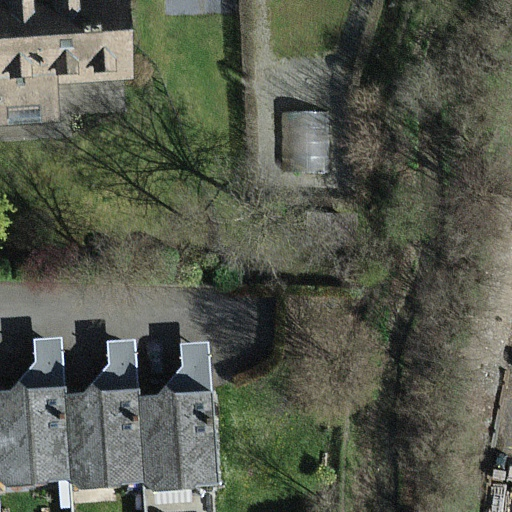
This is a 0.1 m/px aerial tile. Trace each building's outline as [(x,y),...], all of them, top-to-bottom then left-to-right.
[(0,0),(0,131),(69,126),(69,118),(66,84),(125,80),(137,79),(131,0),(0,0)] [(329,113),(282,112),(285,173),(329,174),(329,113)] [(38,360),(16,388),(0,388),(0,450),(1,477),(9,486),(73,480),(73,392),(66,336),(37,338),(38,360)] [(113,363),(91,389),(73,392),(73,480),(84,488),(148,480),(146,394),(138,339),(111,340),(113,363)] [(186,365),(164,392),(146,394),(148,480),(157,492),(224,481),(218,388),(212,341),(184,343),(186,365)]
